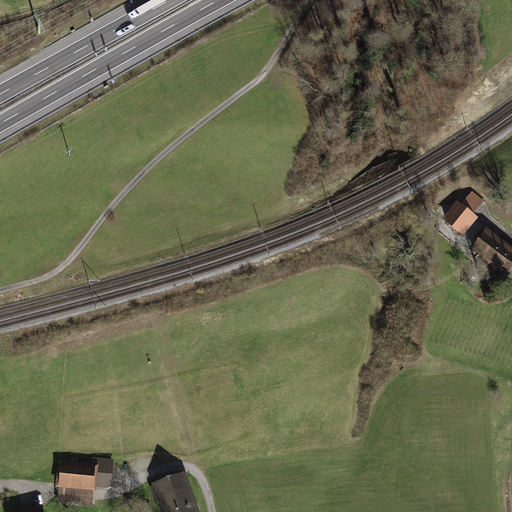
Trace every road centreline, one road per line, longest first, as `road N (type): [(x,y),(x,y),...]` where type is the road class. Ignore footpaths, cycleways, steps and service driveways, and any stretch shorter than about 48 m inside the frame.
road 1 (track): [(313,0),(266,77),(146,171),(61,270),(0,290)]
road 2 (motorway): [(0,124),(219,0)]
road 3 (track): [(211,511),(205,480),(177,466),(92,499),(0,486)]
road 4 (motorway): [(169,0),(0,93)]
